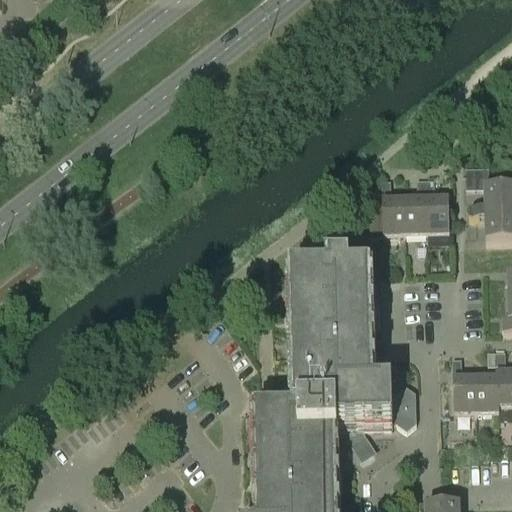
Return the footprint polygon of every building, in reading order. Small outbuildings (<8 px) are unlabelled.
[(426,200),(425,187),(417,187),(417,200),(426,200)] [(434,187),(425,187),(426,200),(434,200),(434,187)] [(381,201),(391,201),(390,188),(381,188),(381,201)] [(511,194),(490,195),(484,195),(485,218),(480,218),(480,229),(485,229),(485,251),(511,249),(511,194)] [(422,206),(423,243),(449,243),(449,226),(449,205),(422,206)] [(369,207),(370,244),(397,244),(396,206),(369,207)] [(422,206),(396,206),(397,244),(423,243),(422,206)] [(371,282),(368,282),(368,244),(334,245),(334,272),(325,272),(326,283),(292,283),(294,419),(256,420),(257,511),(335,511),(334,449),(338,449),(338,438),(343,438),(360,465),(373,457),(360,437),(393,436),(393,431),(396,431),(406,438),(416,431),(415,401),(405,394),(397,402),(392,402),(392,397),(373,398),(371,282)] [(497,373),(496,359),(487,359),(488,373),(497,373)] [(505,359),(496,359),(497,373),(506,373),(505,359)] [(452,366),(452,380),(462,379),(461,366),(452,366)] [(499,413),(511,413),(511,377),(497,378),(497,384),(498,384),(499,413)] [(477,419),(476,384),(454,385),(455,420),(477,419)] [(476,384),(477,419),(499,419),(499,413),(498,384),(497,384),(476,384)]
